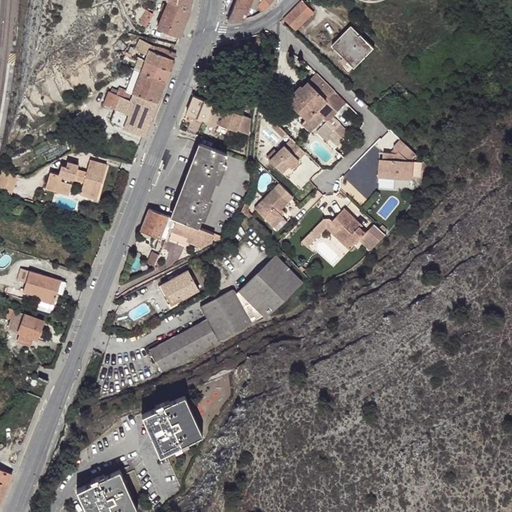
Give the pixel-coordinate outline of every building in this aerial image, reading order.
[(158,28),(180,36),(190,9),(167,0),(166,3),(168,4),(158,28)] [(167,0),(190,9),(192,0),(167,0)] [(235,0),(228,20),(244,19),(249,7),(257,10),(257,9),(259,3),(262,0),(235,0)] [(272,0),(262,0),(259,3),(257,9),(261,12),(272,0)] [(300,0),(290,10),(283,18),(295,30),(313,11),(301,0),(300,0)] [(147,10),(140,22),(146,27),(153,14),(147,10)] [(332,46),(344,57),(344,58),(356,46),(351,41),(359,33),(352,25),(332,46)] [(262,43),(263,33),(240,39),(240,50),(259,46),(259,43),(262,43)] [(344,58),(348,61),(354,68),(374,48),(359,33),(351,41),(356,46),(344,58)] [(126,53),(139,58),(169,69),(176,52),(174,52),(164,48),(152,45),(148,55),(128,47),(126,53)] [(139,58),(135,69),(165,80),(169,69),(139,58)] [(165,80),(135,69),(130,79),(161,91),(165,80)] [(317,73),(303,86),(296,93),(288,100),(306,118),(302,123),(314,135),(344,105),(335,95),(337,93),(317,73)] [(161,91),(130,79),(126,91),(124,97),(117,94),(109,91),(104,104),(112,107),(110,113),(119,117),(121,111),(129,114),(124,127),(136,132),(144,135),(161,91)] [(296,93),(303,86),(301,85),(294,92),(296,93)] [(124,97),(126,91),(119,88),(117,94),(124,97)] [(390,89),(381,98),(383,99),(391,90),(390,89)] [(213,102),(194,95),(192,99),(187,113),(206,120),(213,102)] [(381,98),(371,108),(376,113),(386,103),(383,99),(381,98)] [(224,106),(213,102),(206,120),(210,122),(209,124),(213,125),(215,121),(217,122),(224,106)] [(229,108),(224,106),(217,122),(242,132),(250,133),(252,118),(229,108)] [(116,124),(124,127),(129,114),(121,111),(119,117),(116,124)] [(349,133),(336,120),(330,126),(324,133),(337,145),(343,139),(349,133)] [(285,132),(274,121),(271,125),(282,136),(285,132)] [(81,139),(70,142),(73,150),(78,148),(85,150),(81,139)] [(412,159),(416,154),(401,140),(395,146),(397,148),(400,152),(398,153),(392,153),(385,152),(384,158),(382,158),(380,173),(380,176),(412,180),(414,161),(412,159)] [(278,152),(285,145),(282,141),(275,149),(278,152)] [(187,180),(201,143),(198,142),(184,179),(187,180)] [(223,161),(227,153),(212,147),(201,143),(187,180),(186,183),(173,217),(174,218),(186,222),(198,227),(202,218),(209,199),(212,192),(216,182),(223,161)] [(299,158),(305,151),(296,143),(289,149),(285,145),(278,152),(270,159),(280,168),(286,162),(287,163),(289,164),(292,167),(300,159),(299,158)] [(46,188),(58,192),(60,186),(71,189),(73,179),(84,182),(81,194),(98,199),(107,165),(90,160),(86,176),(77,173),(79,165),(68,162),(66,167),(62,166),(59,174),(51,172),(46,188)] [(227,163),(223,161),(216,182),(219,183),(227,163)] [(283,171),(289,164),(287,163),(286,162),(280,168),(283,171)] [(20,174),(3,168),(0,178),(0,193),(13,198),(20,174)] [(411,185),(412,180),(380,176),(379,181),(411,185)] [(182,186),(170,216),(173,217),(186,183),(187,180),(184,179),(182,186)] [(363,203),(368,197),(349,181),(344,186),(363,203)] [(296,198),(281,184),(270,196),(257,209),(276,227),(285,218),(279,212),(283,209),(284,210),(296,198)] [(60,186),(58,192),(69,195),(71,189),(60,186)] [(209,199),(202,218),(205,220),(213,200),(209,199)] [(161,234),(167,236),(170,229),(172,224),(174,218),(173,217),(170,216),(150,208),(141,229),(150,233),(159,236),(161,234)] [(344,210),(331,223),(339,232),(334,237),(349,251),(359,241),(369,251),(384,236),(382,235),(378,230),(374,226),(364,235),(359,230),(361,227),(344,210)] [(220,241),(222,236),(198,227),(186,222),(174,218),(172,224),(182,228),(179,237),(188,240),(200,245),(213,238),(220,241)] [(339,232),(331,223),(329,221),(323,221),(307,236),(311,240),(305,247),(307,248),(326,228),(334,237),(339,232)] [(187,244),(188,240),(179,237),(182,228),(172,224),(170,229),(172,230),(170,237),(187,244)] [(301,242),(305,247),(311,240),(307,236),(301,242)] [(256,274),(239,290),(266,318),(302,282),(276,255),(256,274)] [(58,293),(61,280),(30,270),(24,291),(42,297),(55,301),(58,293)] [(187,270),(161,284),(166,293),(168,292),(173,301),(182,295),(183,297),(197,289),(187,270)] [(67,282),(61,280),(58,293),(63,294),(67,282)] [(166,293),(161,284),(158,286),(168,303),(173,301),(168,292),(166,293)] [(251,323),(233,289),(200,307),(207,319),(186,330),(149,350),(161,371),(181,361),(203,348),(251,323)] [(44,320),(19,311),(13,327),(20,329),(19,331),(21,332),(18,339),(32,345),(35,337),(37,338),(44,320)] [(188,401),(185,395),(170,401),(163,404),(156,407),(142,414),(150,432),(160,427),(163,433),(152,437),(160,455),(174,449),(181,446),(188,443),(204,436),(188,401)] [(160,427),(150,432),(152,437),(163,433),(160,427)] [(0,503),(12,473),(0,468),(0,503)] [(76,489),(84,507),(95,502),(97,508),(87,511),(135,511),(138,511),(120,469),(106,476),(99,479),(92,482),(76,489)] [(95,502),(84,507),(86,511),(87,511),(97,508),(95,502)]
